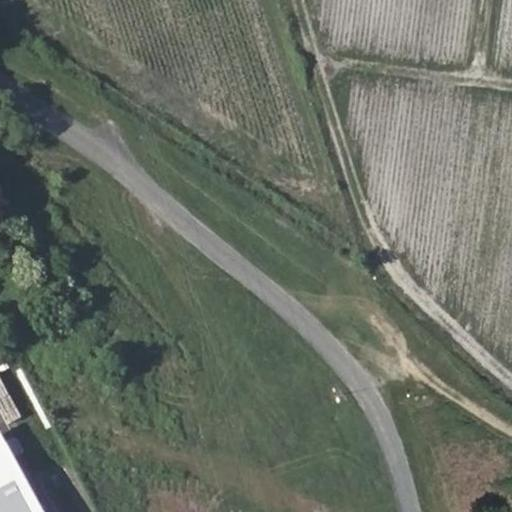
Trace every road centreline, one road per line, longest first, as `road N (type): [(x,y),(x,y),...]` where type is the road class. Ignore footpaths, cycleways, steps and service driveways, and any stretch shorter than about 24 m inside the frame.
road 1 (unclassified): [(0,76),(131,173),(307,325),(362,387),(384,426),(410,511)]
road 2 (track): [(303,0),(392,271),(511,376)]
road 3 (track): [(322,61),(511,85)]
